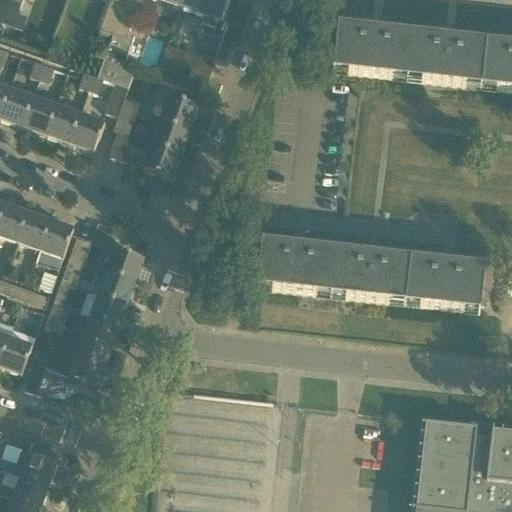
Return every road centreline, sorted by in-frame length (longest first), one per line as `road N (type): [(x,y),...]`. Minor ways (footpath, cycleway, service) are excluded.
road 1 (residential): [(511,385),(154,345)]
road 2 (residential): [(196,227),(276,0)]
road 3 (residential): [(196,227),(0,167)]
road 4 (residential): [(154,345),(196,227)]
road 5 (residential): [(105,459),(154,345)]
